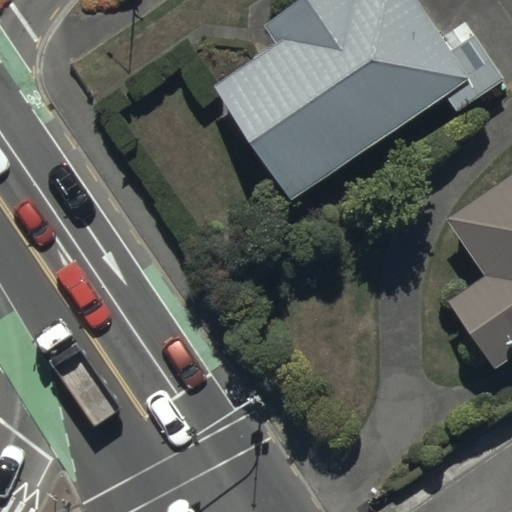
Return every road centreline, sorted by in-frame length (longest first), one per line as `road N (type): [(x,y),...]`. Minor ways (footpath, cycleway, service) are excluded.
road 1 (secondary): [(72,298),(214,511)]
road 2 (secondary): [(0,505),(72,298)]
road 3 (secondary): [(0,190),(72,298)]
